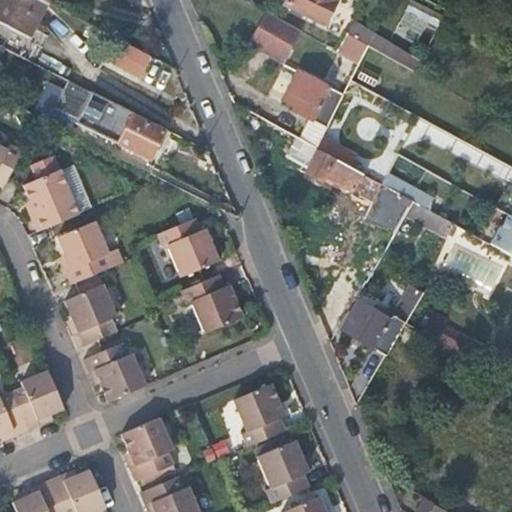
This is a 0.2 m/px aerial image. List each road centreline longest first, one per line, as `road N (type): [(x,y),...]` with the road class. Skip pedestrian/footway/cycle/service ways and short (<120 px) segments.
road 1 (residential): [(156,0),(300,339)]
road 2 (residential): [(91,430),(300,339)]
road 3 (residential): [(91,430),(0,227)]
road 4 (residential): [(300,339),(375,511)]
